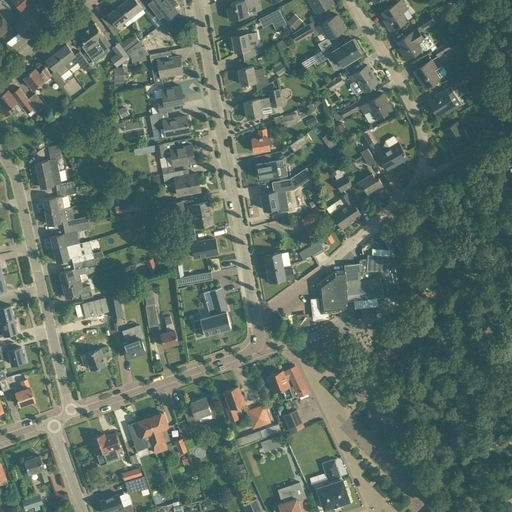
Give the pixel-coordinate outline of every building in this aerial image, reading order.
[(14,0),(22,9),(32,0),(14,0)] [(137,0),(125,0),(121,4),(130,16),(142,6),(144,9),(150,5),(151,5),(146,0),(139,0),(138,1),(137,0)] [(146,0),(151,5),(150,5),(150,6),(145,10),(151,18),(157,14),(163,22),(177,11),(173,6),(177,3),(178,3),(175,0),(146,0)] [(232,7),(227,8),(229,19),(248,16),(246,6),(255,4),(254,0),(240,0),(231,2),(232,7)] [(309,0),(316,12),(333,2),(331,0),(309,0)] [(385,22),(391,30),(406,20),(401,13),(407,9),(401,0),(399,0),(382,11),(388,21),(385,22)] [(121,4),(108,14),(113,20),(107,25),(114,34),(121,28),(118,25),(130,16),(121,4)] [(279,9),(261,18),(265,25),(274,20),(278,28),(286,23),(279,9)] [(0,35),(11,27),(0,12),(0,35)] [(415,22),(420,30),(434,20),(429,13),(415,22)] [(326,29),(330,37),(345,28),(338,14),(315,27),(319,33),(326,29)] [(104,34),(95,22),(79,34),(85,43),(82,45),(89,54),(104,43),(106,47),(111,43),(104,34)] [(309,23),(293,33),(297,40),(313,31),(309,23)] [(417,27),(397,40),(403,49),(401,51),(406,59),(420,50),(422,52),(431,46),(425,36),(423,37),(417,27)] [(247,32),(231,35),(235,51),(242,50),(244,60),(260,51),(257,31),(247,33),(247,32)] [(135,35),(130,38),(134,44),(139,40),(135,35)] [(353,40),(352,38),(330,52),(327,47),(313,56),(317,63),(327,57),(330,61),(338,57),(343,65),(361,53),(357,47),(359,46),(354,39),(353,40)] [(275,43),(281,53),(289,48),(283,39),(275,43)] [(126,50),(132,57),(149,54),(139,40),(134,44),(126,50)] [(433,49),(437,56),(450,48),(446,41),(433,49)] [(67,43),(56,51),(65,62),(69,68),(77,62),(84,70),(90,65),(81,53),(76,56),(67,43)] [(130,57),(123,48),(116,53),(110,58),(117,66),(130,57)] [(56,51),(46,59),(55,70),(56,69),(57,71),(52,75),(61,87),(66,83),(60,75),(69,68),(65,62),(56,51)] [(150,54),(152,67),(160,66),(162,76),(182,72),(179,55),(163,58),(161,51),(150,54)] [(274,67),(273,68),(278,76),(289,70),(282,59),(273,65),(274,67)] [(431,59),(414,70),(425,87),(439,79),(438,78),(445,73),(446,71),(443,67),(441,67),(434,71),(432,69),(435,67),(431,59)] [(367,64),(349,76),(353,82),(357,79),(364,90),(378,81),(367,64)] [(238,68),(241,84),(256,81),(255,78),(264,76),(262,69),(254,70),(253,65),(238,68)] [(43,80),(51,74),(46,67),(39,73),(35,68),(24,76),(33,88),(44,80),(43,80)] [(114,70),(114,80),(123,80),(123,68),(116,68),(114,70)] [(449,79),(452,85),(467,76),(463,70),(449,79)] [(326,83),(331,90),(344,82),(339,75),(326,83)] [(159,106),(160,113),(173,110),(172,104),(184,102),(181,85),(162,89),(154,90),(156,98),(157,98),(159,106)] [(444,88),(428,99),(437,114),(444,110),(446,113),(456,106),(450,97),(455,93),(450,85),(445,89),(444,88)] [(8,89),(0,94),(0,102),(1,104),(0,105),(0,108),(6,116),(15,109),(13,106),(17,102),(16,100),(17,100),(27,113),(34,108),(35,107),(20,87),(11,93),(8,89)] [(262,115),(261,105),(271,103),(272,106),(281,104),(278,88),(269,90),(270,96),(259,98),(244,101),(248,118),(262,115)] [(42,101),(42,100),(35,91),(29,96),(39,109),(45,105),(42,101)] [(491,92),(479,99),(487,111),(498,104),(491,92)] [(372,108),(378,117),(392,109),(383,93),(360,106),(364,113),(372,108)] [(340,110),(343,117),(359,108),(355,101),(340,110)] [(327,109),(330,115),(336,111),(333,105),(327,109)] [(125,106),(117,110),(122,118),(130,114),(125,106)] [(159,106),(151,107),(153,114),(156,114),(160,113),(159,106)] [(34,108),(27,113),(32,119),(39,114),(34,108)] [(167,112),(160,113),(156,114),(153,114),(150,115),(152,127),(158,126),(160,137),(189,131),(186,115),(168,118),(167,112)] [(275,118),(274,118),(276,127),(294,122),(292,114),(283,116),(275,118)] [(305,120),(309,127),(318,123),(314,116),(305,120)] [(443,130),(453,146),(468,137),(463,129),(465,127),(460,119),(443,130)] [(335,126),(338,133),(345,130),(341,123),(335,126)] [(251,138),(254,151),(270,149),(268,136),(267,136),(266,128),(258,129),(260,137),(251,138)] [(361,136),(367,146),(367,147),(374,143),(367,132),(361,136)] [(290,145),(294,151),(312,139),(307,133),(290,145)] [(174,141),(143,146),(144,153),(156,151),(157,158),(159,157),(161,167),(162,167),(173,165),(195,161),(192,144),(175,147),(174,141)] [(378,154),(388,169),(408,157),(398,142),(378,154)] [(51,159),(36,162),(38,174),(59,170),(57,158),(62,157),(59,144),(48,146),(51,159)] [(367,147),(367,146),(360,151),(368,165),(375,160),(367,147)] [(511,153),(498,159),(509,188),(511,186),(511,153)] [(283,159),(256,164),(259,178),(278,175),(278,177),(287,175),(285,165),(284,166),(283,159)] [(335,180),(341,191),(352,185),(343,168),(334,172),(338,179),(335,180)] [(59,170),(38,174),(41,187),(55,184),(57,190),(75,186),(74,180),(62,183),(59,170)] [(182,170),(163,173),(165,187),(177,185),(178,195),(201,191),(197,173),(183,175),(182,170)] [(361,188),(363,187),(368,195),(384,186),(379,178),(376,179),(372,172),(357,181),(361,188)] [(276,191),(262,193),(264,209),(278,206),(276,195),(285,193),(284,187),(293,185),(291,178),(274,181),(276,191)] [(58,196),(43,199),(46,211),(65,207),(62,195),(76,192),(75,186),(57,190),(58,196)] [(307,189),(311,198),(318,195),(314,186),(307,189)] [(334,203),(326,208),(331,214),(332,213),(336,219),(342,227),(361,214),(352,200),(346,193),(340,197),(345,204),(338,209),(334,203)] [(114,198),(108,199),(111,216),(117,215),(117,214),(116,213),(115,205),(114,198)] [(168,203),(170,212),(183,209),(182,200),(168,203)] [(138,201),(115,205),(116,213),(139,209),(138,201)] [(189,205),(193,226),(212,223),(208,201),(189,205)] [(65,207),(46,211),(48,224),(63,221),(64,227),(85,222),(90,221),(89,215),(74,218),(67,219),(65,207)] [(301,219),(306,228),(319,219),(314,211),(301,219)] [(65,232),(51,236),(54,248),(80,242),(77,231),(86,228),(85,222),(64,227),(65,232)] [(180,237),(182,247),(192,245),(194,257),(218,253),(215,238),(196,241),(195,232),(180,237)] [(298,239),(298,240),(302,246),(311,240),(307,233),(298,239)] [(324,238),(328,245),(334,241),(330,234),(324,238)] [(385,238),(389,242),(393,238),(390,234),(385,238)] [(54,248),(57,261),(72,257),(73,263),(84,260),(94,258),(93,253),(89,240),(80,243),(80,242),(54,248)] [(313,244),(317,251),(312,254),(313,256),(325,250),(319,240),(313,244)] [(313,244),(299,252),(303,260),(312,254),(317,251),(313,244)] [(264,254),(267,269),(283,265),(289,264),(287,252),(287,250),(264,254)] [(359,262),(344,264),(345,269),(348,300),(383,296),(381,283),(377,281),(378,272),(389,273),(390,256),(368,254),(367,258),(361,259),(360,259),(360,260),(359,260),(359,261),(359,262)] [(157,268),(153,257),(146,260),(150,271),(157,268)] [(94,258),(84,260),(85,267),(97,264),(95,258),(94,258)] [(75,268),(60,272),(63,284),(81,280),(82,280),(80,273),(87,272),(85,267),(84,260),(73,263),(75,268)] [(174,265),(176,277),(184,275),(182,264),(174,265)] [(283,265),(267,269),(269,281),(294,277),(292,267),(284,269),(283,265)] [(319,297),(310,298),(313,320),(329,318),(328,312),(349,310),(348,300),(345,269),(335,270),(317,283),(319,297)] [(199,273),(181,276),(183,284),(201,281),(199,273)] [(81,280),(63,284),(66,297),(81,293),(82,299),(93,296),(90,285),(83,287),(81,280)] [(221,286),(209,290),(214,307),(208,308),(210,315),(200,318),(200,319),(193,321),(195,328),(194,328),(194,329),(202,327),(203,331),(202,331),(203,336),(212,334),(211,332),(231,327),(226,311),(228,310),(221,286)] [(119,293),(108,295),(112,316),(122,315),(119,293)] [(82,303),(86,317),(109,311),(105,297),(82,303)] [(146,305),(145,305),(149,326),(158,325),(155,303),(146,305)] [(11,305),(0,307),(0,321),(14,318),(11,305)] [(168,331),(161,333),(164,346),(178,342),(174,329),(170,315),(164,317),(168,331)] [(14,318),(0,321),(0,335),(17,332),(14,318)] [(127,341),(123,342),(128,357),(145,350),(141,337),(143,336),(139,324),(123,330),(127,341)] [(0,345),(0,351),(1,351),(3,358),(9,356),(11,364),(25,361),(21,346),(15,348),(14,342),(0,345)] [(103,356),(110,353),(108,346),(100,349),(100,348),(81,354),(84,363),(88,362),(91,370),(106,364),(103,356)] [(287,370),(282,371),(282,370),(268,375),(274,391),(283,389),(286,399),(293,396),(290,386),(288,380),(291,379),(299,396),(307,392),(295,365),(287,369),(287,370)] [(0,378),(0,385),(2,391),(9,389),(5,377),(0,378)] [(16,391),(17,395),(20,405),(35,400),(31,387),(30,387),(27,379),(21,381),(23,389),(16,391)] [(238,418),(234,406),(244,403),(238,386),(224,390),(227,398),(224,399),(231,421),(238,418)] [(193,410),(185,413),(190,426),(201,422),(201,421),(212,417),(210,412),(211,411),(206,397),(191,402),(193,410)] [(264,404),(252,408),(258,426),(270,421),(264,404)] [(282,416),(290,434),(304,427),(296,409),(282,416)] [(163,412),(150,417),(162,451),(168,449),(161,428),(168,426),(163,412)] [(150,417),(128,425),(135,444),(146,440),(148,446),(153,444),(156,453),(162,451),(150,417)] [(104,433),(91,437),(100,463),(119,457),(116,449),(120,447),(115,433),(105,437),(104,433)] [(182,434),(185,444),(192,442),(189,433),(185,435),(184,433),(182,434)] [(280,434),(268,438),(271,447),(283,442),(280,434)] [(183,437),(175,441),(180,453),(188,450),(183,437)] [(25,460),(28,469),(29,473),(37,470),(41,482),(48,479),(40,454),(25,460)] [(135,454),(129,456),(132,464),(138,461),(135,454)] [(314,488),(319,500),(321,499),(324,509),(350,500),(342,478),(341,479),(340,476),(334,459),(323,463),(329,483),(314,488)] [(140,467),(132,470),(134,478),(142,475),(140,467)] [(125,481),(129,493),(147,487),(143,475),(142,475),(134,478),(125,481)] [(301,511),(298,500),(307,497),(300,481),(291,484),(293,487),(282,491),(286,501),(273,505),(274,511),(280,511),(285,511),(284,511),(301,511)] [(119,493),(100,500),(104,511),(107,511),(113,510),(113,511),(133,511),(126,492),(119,494),(119,493)] [(40,493),(22,500),(25,510),(31,508),(42,504),(43,503),(40,493)] [(6,500),(8,506),(18,503),(16,496),(6,500)] [(262,511),(256,498),(243,503),(247,511),(262,511)]
